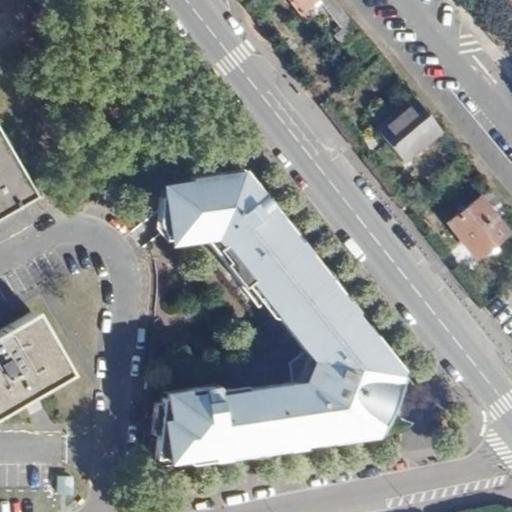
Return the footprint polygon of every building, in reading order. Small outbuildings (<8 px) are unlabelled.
[(316,0),(285,0),(299,19),(304,16),(300,11),(316,0)] [(414,95),(377,124),(403,158),(441,128),(414,95)] [(0,213),(36,193),(0,131),(0,213)] [(199,181),(170,185),(173,212),(178,247),(221,239),(318,360),(310,383),(209,398),(208,395),(192,396),(192,393),(171,395),(174,422),(167,422),(172,467),(381,436),(396,397),(405,375),(263,195),(258,199),(241,177),(245,172),(245,169),(198,177),(199,181)] [(507,230),(479,195),(447,220),(475,256),(507,230)] [(28,314),(0,328),(0,406),(19,397),(27,393),(35,389),(61,375),(28,314)] [(55,473),(53,491),(70,493),(72,475),(55,473)]
